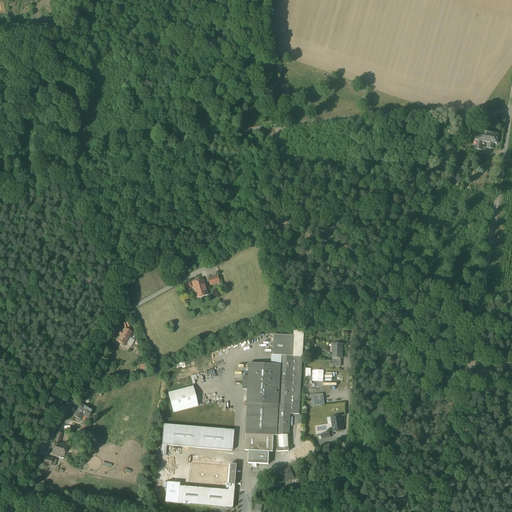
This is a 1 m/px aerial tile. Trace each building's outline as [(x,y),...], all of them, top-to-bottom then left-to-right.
[(286,85),(278,85),(279,97),(287,97),(286,85)] [(217,276),(208,279),(210,285),(219,282),(217,276)] [(203,279),(191,283),(196,299),(208,296),(203,279)] [(129,322),(122,324),(124,329),(129,331),(132,330),(129,322)] [(124,329),(117,341),(125,346),(132,333),(129,331),(124,329)] [(272,365),(249,363),(249,377),(243,376),(242,390),(248,390),(246,434),(274,435),(276,435),(289,436),(289,435),(290,414),(299,414),(303,331),(294,331),(294,336),(274,335),(272,365)] [(342,344),(332,343),(332,344),(333,344),(332,358),(342,358),(342,344)] [(323,381),(323,369),(312,369),(312,381),(323,381)] [(214,371),(190,377),(192,387),(168,393),(173,413),(197,407),(198,407),(222,401),(214,371)] [(92,411),(81,404),(74,416),(81,420),(84,415),(89,417),(92,411)] [(341,417),(332,418),(334,431),(340,430),(340,432),(342,431),(342,430),(343,430),(341,417)] [(234,431),(163,425),(162,445),(232,451),(234,431)] [(274,435),(246,434),(245,451),(249,451),(249,450),(269,452),(273,452),(274,435)] [(289,436),(276,435),(277,450),(288,451),(289,436)] [(59,443),(55,442),(52,452),(63,456),(66,445),(59,443)] [(312,442),(296,449),(295,446),(292,448),(297,461),(316,452),(312,442)] [(269,452),(249,450),(249,451),(248,463),(268,464),(269,452)] [(52,459),(43,457),(41,463),(51,465),(52,459)] [(193,462),(191,462),(190,481),(204,483),(206,463),(198,462),(193,462)] [(236,466),(206,463),(204,483),(222,484),(234,485),(236,466)] [(290,468),(280,473),(282,477),(285,482),(294,478),(290,468)] [(234,485),(222,484),(221,491),(180,488),(179,504),(212,507),(232,508),(234,485)]
